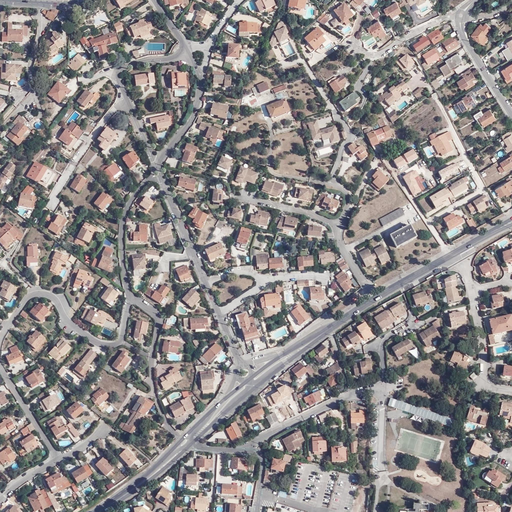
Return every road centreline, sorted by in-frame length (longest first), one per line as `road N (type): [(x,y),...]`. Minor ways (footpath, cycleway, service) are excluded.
road 1 (residential): [(130,297),(120,341),(103,344),(67,324),(57,299),(34,291),(0,345)]
road 2 (residential): [(130,297),(160,315),(154,393),(180,440)]
road 3 (residential): [(244,450),(346,396),(381,390)]
road 4 (residential): [(155,167),(123,216),(130,297)]
road 5 (residential): [(57,201),(53,195),(125,94)]
road 6 (residential): [(155,167),(204,283)]
road 7 (residential): [(352,46),(377,56),(443,17),(460,16)]
